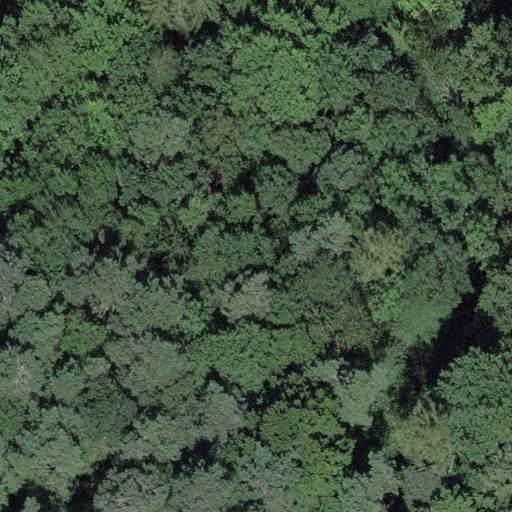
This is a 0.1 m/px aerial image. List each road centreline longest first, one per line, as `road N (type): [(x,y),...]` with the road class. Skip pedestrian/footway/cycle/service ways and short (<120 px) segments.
road 1 (track): [(0,193),(62,138),(168,92),(263,68)]
road 2 (track): [(263,68),(358,62),(511,100)]
road 3 (track): [(373,511),(480,370),(511,347)]
